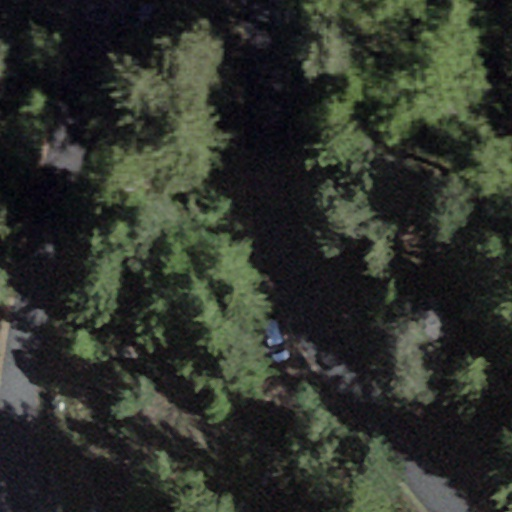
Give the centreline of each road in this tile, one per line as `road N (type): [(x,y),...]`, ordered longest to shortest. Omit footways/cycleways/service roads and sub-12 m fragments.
road 1 (unclassified): [(477,511),(334,354),(282,238),(262,0)]
road 2 (unclassified): [(112,0),(68,229),(36,511)]
